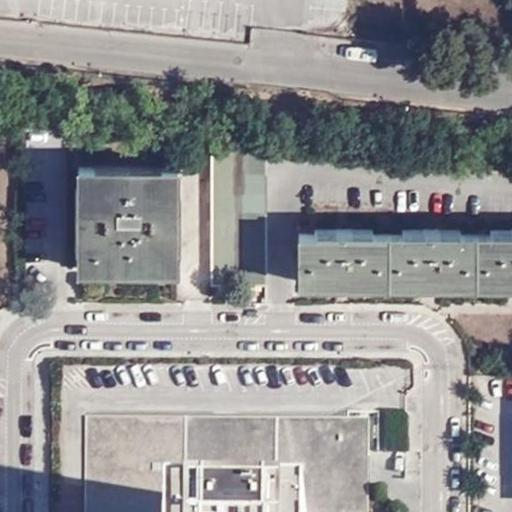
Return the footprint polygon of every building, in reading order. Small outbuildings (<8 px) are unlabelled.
[(204,288),(234,287),(234,150),(204,147),(204,288)] [(259,153),(234,150),(234,287),(260,288),(259,153)] [(92,171),(72,171),(72,191),(76,191),(77,251),(73,252),(73,273),(92,274),(92,267),(150,267),(150,273),(170,272),(171,251),(165,250),(165,190),(171,190),(170,171),(149,170),(149,175),(91,175),(92,171)] [(511,235),(294,238),(295,285),(511,282),(511,235)] [(184,337),(212,337),(212,326),(115,327),(115,336),(184,335),(184,337)] [(76,511),(358,511),(359,425),(76,424),(76,511)]
